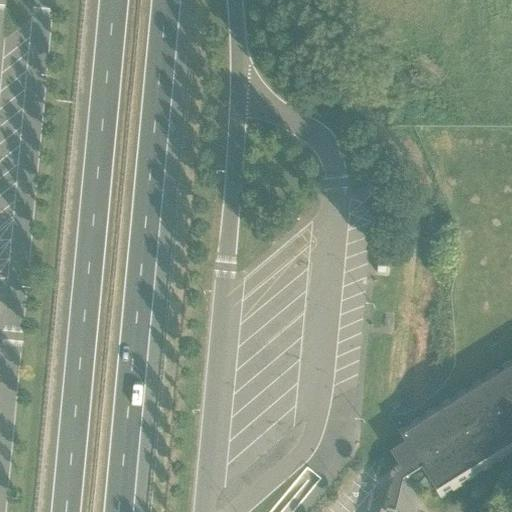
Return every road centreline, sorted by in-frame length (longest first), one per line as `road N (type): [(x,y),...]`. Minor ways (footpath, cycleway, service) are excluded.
road 1 (motorway): [(115,511),(165,0)]
road 2 (motorway): [(111,0),(62,511)]
road 3 (unclassified): [(201,511),(240,58)]
